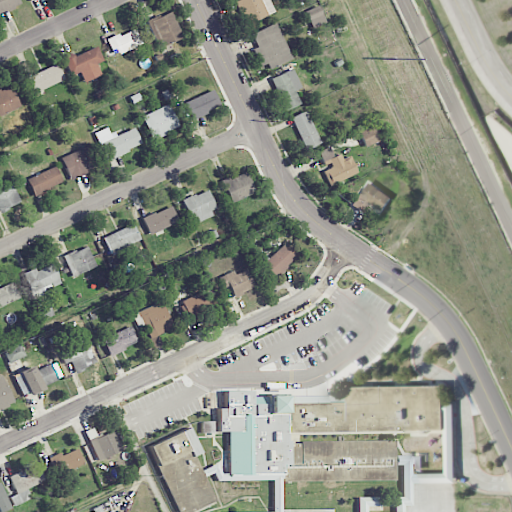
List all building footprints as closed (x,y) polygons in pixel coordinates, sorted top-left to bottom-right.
[(0,0),(0,13),(20,5),(18,0),(0,0)] [(236,0),(235,1),(246,25),(274,12),(268,0),(236,0)] [(326,22),(318,5),(305,11),(313,28),(326,22)] [(146,21),(158,48),(182,37),(170,10),(146,21)] [(251,34),(257,49),(253,51),(261,71),(291,58),(276,23),(251,34)] [(142,44),(135,28),(108,39),(115,56),(142,44)] [(73,56),(71,52),(62,56),(70,76),(79,73),(83,82),(100,75),(95,63),(102,60),(96,46),(73,56)] [(33,93),(64,79),(57,63),(26,77),(33,93)] [(300,104),(294,90),(301,87),(293,68),(270,78),(284,111),(300,104)] [(0,89),(0,114),(20,107),(11,85),(0,89)] [(184,102),(191,119),(220,107),(213,90),(184,102)] [(151,139),(179,127),(168,104),(141,116),(151,139)] [(292,116),(302,149),(318,144),(308,111),(292,116)] [(364,147),(378,141),(372,126),(358,132),(364,147)] [(134,128),(111,137),(107,127),(93,133),(105,160),(141,145),(134,128)] [(98,166),(89,145),(60,157),(70,179),(98,166)] [(342,160),(340,154),(320,162),(329,185),(357,173),(350,157),(342,160)] [(62,182),(54,166),(26,179),(33,196),(62,182)] [(222,181),(231,202),(254,192),(245,171),(222,181)] [(353,207),(364,213),(369,203),(383,211),(391,195),(366,182),(353,207)] [(0,211),(20,202),(12,185),(0,190),(0,211)] [(181,201),(192,223),(217,210),(207,189),(181,201)] [(178,222),(171,206),(142,218),(149,235),(178,222)] [(109,254),(140,241),(133,224),(102,237),(109,254)] [(274,277),(298,256),(285,242),(262,264),(274,277)] [(95,266),(86,246),(62,256),(71,277),(95,266)] [(35,271),(33,268),(22,273),(34,299),(53,291),(52,287),(60,283),(52,264),(35,271)] [(223,288),(229,286),(233,296),(254,287),(246,269),(235,274),(233,270),(218,277),(223,288)] [(0,286),(0,306),(20,298),(13,281),(0,286)] [(180,299),(186,316),(217,305),(211,288),(180,299)] [(133,314),(144,340),(172,327),(161,301),(133,314)] [(103,337),(110,354),(137,342),(130,326),(103,337)] [(70,362),(73,372),(95,364),(89,345),(70,352),(69,350),(59,353),(64,364),(70,362)] [(23,396),(58,380),(51,363),(35,370),(33,366),(13,375),(23,396)] [(0,408),(14,403),(2,375),(0,375),(0,408)] [(223,391),(223,412),(200,420),(200,433),(226,433),(227,478),(284,477),(269,511),(262,511),(404,511),(404,483),(456,483),(455,422),(444,426),(444,391),(250,395),(250,390),(223,391)] [(112,430),(95,438),(91,428),(84,432),(97,461),(121,450),(112,430)] [(188,511),(214,501),(204,477),(218,471),(216,464),(199,470),(193,455),(199,453),(189,428),(148,445),(175,511),(188,511)] [(83,463),(76,447),(51,458),(58,474),(83,463)] [(13,505),(31,498),(27,488),(45,480),(37,463),(8,476),(16,494),(9,497),(13,505)] [(0,511),(11,508),(0,483),(0,511)]
